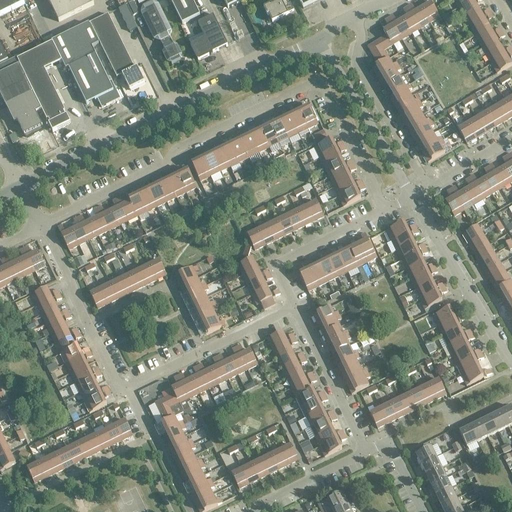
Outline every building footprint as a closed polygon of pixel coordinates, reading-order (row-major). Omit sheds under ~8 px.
[(0,0),(0,16),(25,4),(22,0),(0,0)] [(71,3),(69,0),(51,0),(48,2),(53,12),(71,3)] [(94,5),(91,0),(77,0),(71,3),(76,14),(94,5)] [(191,0),(169,0),(182,25),(200,16),(191,0)] [(223,0),(227,9),(244,0),(223,0)] [(294,11),(290,4),(288,5),(285,0),(283,0),(271,6),(271,5),(264,8),(267,16),(268,16),(272,23),(279,20),(280,21),(281,22),(283,23),(285,22),(286,20),(286,18),(285,17),(288,15),(287,14),(294,11)] [(298,0),(301,6),(301,5),(303,9),(321,0),(298,0)] [(473,0),(472,0),(452,0),(458,9),(473,0)] [(478,9),(473,0),(458,9),(463,18),(478,9)] [(134,2),(126,6),(131,17),(139,13),(134,2)] [(153,40),(160,42),(169,38),(171,31),(158,4),(151,2),(143,7),(140,13),(153,40)] [(76,14),(71,3),(53,12),(58,22),(76,14)] [(439,18),(431,3),(421,9),(429,24),(439,18)] [(429,24),(421,9),(411,15),(420,29),(429,24)] [(484,19),(478,9),(463,18),(469,27),(484,19)] [(108,15),(90,23),(110,65),(128,56),(108,15)] [(420,29),(411,15),(402,20),(411,35),(420,29)] [(198,24),(205,38),(220,31),(213,17),(198,24)] [(489,28),(484,19),(469,27),(474,37),(489,28)] [(411,35),(402,20),(393,26),(402,40),(411,35)] [(402,40),(393,26),(383,31),(386,36),(392,46),(402,40)] [(495,37),(489,28),(474,37),(480,46),(495,37)] [(220,31),(205,38),(190,46),(198,61),(228,46),(220,31)] [(392,46),(386,36),(368,47),(378,65),(388,60),(383,51),(392,46)] [(500,47),(495,37),(480,46),(485,55),(500,47)] [(173,46),(169,38),(160,42),(164,50),(162,54),(167,63),(171,65),(180,61),(182,56),(177,47),(173,46)] [(61,61),(52,43),(17,61),(26,79),(47,121),(48,120),(50,124),(48,124),(52,132),(70,124),(66,115),(65,116),(63,113),(65,112),(44,70),(61,61)] [(506,56),(500,47),(485,55),(491,65),(506,56)] [(0,65),(8,61),(3,52),(0,53),(0,65)] [(109,82),(95,55),(68,69),(86,105),(97,100),(101,108),(120,99),(111,81),(109,82)] [(134,69),(128,56),(110,65),(116,78),(122,75),(129,90),(145,83),(137,67),(134,69)] [(511,66),(506,56),(491,65),(497,74),(511,66)] [(0,67),(0,95),(2,100),(29,87),(16,59),(0,67)] [(392,66),(388,60),(378,65),(372,69),(378,79),(398,67),(396,63),(392,66)] [(401,71),(398,67),(378,79),(383,88),(400,79),(396,73),(401,71)] [(403,84),(400,79),(383,88),(389,98),(409,86),(407,82),(403,84)] [(412,89),(409,86),(389,98),(394,107),(411,97),(407,92),(412,89)] [(41,111),(29,87),(2,100),(14,124),(18,122),(36,113),(41,111)] [(414,103),(411,97),(394,107),(400,116),(420,104),(418,100),(414,103)] [(511,117),(511,114),(505,102),(495,108),(504,122),(511,117)] [(423,108),(420,104),(400,116),(405,126),(422,116),(418,110),(423,108)] [(310,108),(299,113),(308,130),(318,125),(310,108)] [(504,122),(495,108),(486,113),(495,128),(504,122)] [(44,131),(36,113),(18,122),(26,140),(44,131)] [(308,130),(299,113),(290,117),(298,134),(308,130)] [(495,128),(486,113),(477,119),(486,133),(495,128)] [(425,121),(422,116),(405,126),(411,135),(431,123),(429,119),(425,121)] [(298,134),(290,117),(280,122),(288,139),(298,134)] [(486,133),(477,119),(468,124),(476,139),(486,133)] [(288,139),(280,122),(270,127),(279,144),(288,139)] [(434,126),(431,123),(411,135),(417,144),(433,135),(429,129),(434,126)] [(476,139),(468,124),(458,130),(467,145),(476,139)] [(279,144),(270,127),(261,132),(269,149),(279,144)] [(269,149),(261,132),(251,137),(259,153),(269,149)] [(327,139),(324,132),(312,138),(315,145),(327,139)] [(14,134),(9,136),(13,144),(18,142),(14,134)] [(436,140),(433,135),(417,144),(422,153),(443,141),(440,138),(436,140)] [(259,153),(251,137),(241,141),(249,158),(259,153)] [(336,151),(331,140),(314,149),(319,159),(336,151)] [(249,158),(241,141),(231,146),(239,163),(249,158)] [(445,145),(443,141),(422,153),(428,163),(444,154),(441,148),(445,145)] [(239,163),(231,146),(221,151),(230,168),(239,163)] [(230,168),(221,151),(212,156),(220,173),(230,168)] [(341,160),(336,151),(319,159),(324,169),(341,160)] [(276,152),(272,154),(277,164),(281,162),(276,152)] [(220,173),(212,156),(202,160),(210,177),(220,173)] [(210,177),(202,160),(192,165),(200,182),(210,177)] [(346,170),(341,160),(324,169),(329,178),(346,170)] [(511,182),(511,165),(511,164),(501,169),(510,184),(511,182)] [(510,184),(501,169),(492,175),(501,190),(510,184)] [(351,180),(346,170),(329,178),(334,188),(351,180)] [(196,188),(188,171),(178,177),(186,194),(196,188)] [(501,190),(492,175),(483,180),(492,195),(501,190)] [(186,194),(178,177),(168,181),(176,198),(186,194)] [(355,189),(351,180),(334,188),(338,198),(355,189)] [(492,195),(483,180),(474,186),(482,201),(492,195)] [(176,198),(168,181),(158,186),(167,203),(176,198)] [(167,203),(158,186),(149,191),(157,208),(167,203)] [(482,201),(474,186),(464,191),(473,206),(482,201)] [(360,200),(355,189),(338,198),(343,208),(360,200)] [(157,208),(149,191),(139,196),(147,213),(157,208)] [(473,206),(464,191),(455,197),(464,212),(473,206)] [(129,201),(129,202),(130,202),(137,217),(147,213),(139,196),(138,193),(133,195),(135,198),(129,201)] [(326,195),(320,198),(323,204),(329,202),(326,195)] [(464,212),(455,197),(445,203),(454,217),(464,212)] [(130,202),(129,202),(120,207),(127,222),(137,217),(130,202)] [(316,202),(306,207),(313,222),(324,217),(316,202)] [(127,222),(120,207),(110,212),(118,227),(127,222)] [(313,222),(306,207),(296,212),(304,227),(313,222)] [(118,227),(110,212),(101,216),(108,232),(118,227)] [(304,227),(296,212),(287,217),(294,232),(304,227)] [(108,232),(101,216),(91,221),(98,237),(108,232)] [(496,216),(491,219),(494,224),(499,221),(496,216)] [(294,232),(287,217),(277,221),(284,237),(294,232)] [(98,237),(91,221),(81,226),(89,241),(98,237)] [(284,237),(277,221),(267,226),(275,241),(284,237)] [(409,234),(404,223),(387,232),(392,242),(409,234)] [(89,241),(81,226),(71,231),(79,246),(89,241)] [(275,241),(267,226),(257,231),(265,246),(275,241)] [(483,237),(477,227),(462,236),(468,245),(483,237)] [(79,246),(71,231),(61,236),(69,251),(79,246)] [(265,246),(257,231),(247,236),(255,251),(265,246)] [(413,243),(409,234),(392,242),(396,252),(413,243)] [(489,246),(483,237),(468,245),(474,255),(489,246)] [(377,259),(369,242),(358,247),(367,264),(377,259)] [(418,253),(413,243),(396,252),(401,261),(418,253)] [(494,255),(489,246),(474,255),(479,264),(494,255)] [(367,264),(358,247),(349,251),(357,268),(367,264)] [(357,268),(349,251),(339,256),(347,273),(357,268)] [(38,252),(27,257),(35,272),(45,267),(38,252)] [(423,263),(418,253),(401,261),(406,271),(423,263)] [(500,265),(494,255),(479,264),(485,273),(500,265)] [(347,273),(339,256),(329,261),(338,278),(347,273)] [(35,272),(27,257),(18,262),(25,277),(35,272)] [(80,258),(73,261),(77,269),(84,266),(80,258)] [(237,266),(242,276),(257,269),(252,259),(237,266)] [(117,261),(112,263),(115,270),(120,268),(117,261)] [(159,261),(149,266),(156,281),(166,276),(159,261)] [(338,278),(329,261),(320,266),(328,283),(338,278)] [(25,277),(18,262),(8,266),(15,282),(25,277)] [(425,268),(423,263),(406,271),(410,281),(435,269),(433,264),(425,268)] [(505,274),(500,265),(485,273),(490,282),(505,274)] [(15,282),(8,266),(0,270),(0,274),(6,287),(15,282)] [(156,281),(149,266),(139,270),(146,286),(156,281)] [(328,283),(320,266),(310,270),(318,287),(328,283)] [(175,277),(180,287),(197,279),(194,273),(199,271),(196,267),(175,277)] [(262,279),(257,269),(242,276),(247,286),(262,279)] [(438,273),(435,269),(410,281),(415,291),(432,282),(429,277),(438,273)] [(146,286),(139,270),(129,275),(137,290),(146,286)] [(318,287),(310,270),(300,275),(308,292),(318,287)] [(510,283),(505,274),(490,282),(496,292),(511,283),(510,283)] [(137,290),(129,275),(120,280),(127,295),(137,290)] [(366,275),(361,277),(365,284),(369,282),(366,275)] [(200,285),(197,279),(180,287),(185,297),(206,287),(204,283),(200,285)] [(267,288),(262,279),(247,286),(252,296),(267,288)] [(127,295),(120,280),(110,285),(117,300),(127,295)] [(435,288),(432,282),(415,291),(420,300),(437,292),(440,291),(445,288),(443,284),(435,288)] [(511,282),(510,283),(511,283),(496,292),(502,301),(511,295),(511,282)] [(117,300),(110,285),(100,289),(108,305),(117,300)] [(30,287),(24,291),(26,296),(33,292),(30,287)] [(208,291),(206,287),(185,297),(190,307),(207,299),(204,293),(208,291)] [(272,299),(267,288),(252,296),(257,306),(261,304),(272,299)] [(52,299),(47,289),(31,296),(36,306),(52,299)] [(108,305),(100,289),(90,294),(97,310),(108,305)] [(442,302),(437,292),(420,300),(425,311),(438,304),(442,302)] [(511,295),(502,301),(507,311),(511,307),(511,295)] [(352,297),(346,300),(351,311),(357,307),(352,297)] [(404,297),(400,299),(404,307),(408,305),(404,297)] [(56,309),(52,299),(36,306),(41,316),(56,309)] [(209,304),(207,299),(190,307),(194,317),(216,306),(214,302),(209,304)] [(275,305),(272,299),(261,304),(264,311),(275,305)] [(438,304),(425,311),(426,314),(440,307),(438,304)] [(218,310),(216,306),(194,317),(199,326),(216,318),(213,312),(218,310)] [(351,311),(347,312),(352,322),(362,317),(357,307),(351,311)] [(333,314),(330,308),(313,316),(318,327),(339,316),(338,312),(333,314)] [(445,308),(431,314),(433,317),(446,311),(445,308)] [(61,318),(56,309),(41,316),(46,326),(61,318)] [(432,318),(437,328),(454,320),(449,309),(446,311),(433,317),(432,318)] [(235,310),(230,312),(234,319),(238,317),(235,310)] [(341,320),(339,316),(318,327),(323,336),(340,328),(337,322),(341,320)] [(66,328),(61,318),(46,326),(51,335),(66,328)] [(219,324),(216,318),(199,326),(204,337),(221,328),(225,326),(223,322),(219,324)] [(362,319),(353,324),(356,331),(365,326),(362,319)] [(459,329),(454,320),(437,328),(442,338),(459,329)] [(71,338),(66,328),(51,335),(55,345),(71,338)] [(343,334),(340,328),(323,336),(328,346),(349,336),(347,332),(343,334)] [(464,339),(459,329),(442,338),(447,347),(464,339)] [(287,343),(282,332),(267,340),(272,350),(287,343)] [(351,340),(349,336),(328,346),(332,356),(349,347),(347,342),(351,340)] [(75,347),(71,338),(55,345),(60,355),(76,347),(75,347)] [(469,349),(464,339),(447,347),(452,357),(469,349)] [(292,352),(287,343),(272,350),(277,360),(292,352)] [(431,343),(425,346),(429,355),(435,352),(431,343)] [(257,345),(252,347),(255,354),(261,351),(257,345)] [(77,346),(75,347),(76,347),(60,355),(65,365),(82,357),(77,346)] [(376,346),(371,349),(375,357),(380,354),(376,346)] [(352,353),(349,347),(332,356),(337,365),(358,355),(357,351),(352,353)] [(471,354),(469,349),(452,357),(457,367),(482,354),(480,350),(471,354)] [(258,366),(250,350),(240,356),(247,371),(258,366)] [(297,362),(292,352),(277,360),(281,370),(297,362)] [(484,359),(482,354),(457,367),(461,376),(478,368),(476,363),(484,359)] [(360,359),(358,355),(337,365),(342,375),(359,367),(356,361),(360,359)] [(247,371),(240,356),(230,360),(238,376),(247,371)] [(87,366),(82,357),(65,365),(70,375),(87,366)] [(238,376),(230,360),(220,365),(228,380),(238,376)] [(301,372),(297,362),(281,370),(286,379),(301,372)] [(56,363),(47,367),(49,373),(59,368),(56,363)] [(228,380),(220,365),(211,370),(218,385),(228,380)] [(92,376),(87,366),(70,375),(75,384),(92,376)] [(362,373),(359,367),(342,375),(347,385),(368,374),(366,370),(362,373)] [(483,378),(478,368),(461,376),(466,387),(483,378)] [(218,385),(211,370),(201,375),(209,390),(218,385)] [(306,381),(301,372),(286,379),(291,389),(306,381)] [(370,378),(368,374),(347,385),(352,395),(369,387),(365,380),(370,378)] [(209,390),(201,375),(191,379),(199,395),(209,390)] [(96,386),(92,376),(75,384),(79,394),(96,386)] [(199,395),(191,379),(182,384),(189,399),(199,395)] [(446,396),(439,380),(429,385),(436,401),(446,396)] [(311,391),(306,381),(291,389),(296,399),(311,391)] [(189,399),(182,384),(171,389),(174,394),(179,404),(189,399)] [(436,401),(429,385),(419,390),(426,405),(436,401)] [(101,395),(96,386),(79,394),(84,404),(101,395)] [(313,390),(311,391),(296,399),(301,409),(318,400),(313,390)] [(426,405),(419,390),(409,395),(417,410),(426,405)] [(174,394),(155,403),(164,423),(175,418),(170,409),(179,404),(174,394)] [(106,406),(101,395),(84,404),(89,414),(106,406)] [(417,410),(409,395),(399,399),(407,415),(417,410)] [(218,396),(213,398),(217,405),(222,403),(218,396)] [(407,415),(399,399),(390,404),(397,420),(407,415)] [(322,410),(318,400),(301,409),(305,419),(322,410)] [(397,420),(390,404),(380,409),(388,424),(397,420)] [(511,406),(500,412),(508,427),(511,425),(511,406)] [(388,424),(380,409),(370,414),(377,429),(388,424)] [(327,420),(322,410),(305,419),(310,428),(327,420)] [(508,427),(500,412),(494,415),(493,413),(489,415),(498,432),(508,427)] [(498,432),(489,415),(485,417),(486,419),(480,422),(487,437),(498,432)] [(294,417),(287,420),(290,425),(296,422),(294,417)] [(177,424),(175,418),(164,423),(157,426),(162,436),(184,426),(182,422),(177,424)] [(197,420),(190,423),(193,428),(200,425),(197,420)] [(332,430),(327,420),(310,428),(315,438),(332,430)] [(133,436),(125,421),(115,426),(122,441),(133,436)] [(487,437),(480,422),(474,425),(473,423),(469,425),(477,442),(487,437)] [(477,442),(469,425),(464,427),(466,429),(459,433),(467,448),(477,442)] [(122,441),(115,426),(105,431),(113,446),(122,441)] [(186,430),(184,426),(162,436),(167,446),(184,438),(181,432),(186,430)] [(337,439),(332,430),(315,438),(320,448),(337,439)] [(113,446),(105,431),(95,435),(103,451),(113,446)] [(103,451),(95,435),(86,440),(93,456),(103,451)] [(187,443),(184,438),(167,446),(172,456),(193,445),(191,441),(187,443)] [(342,450),(337,439),(320,448),(325,458),(342,450)] [(93,456),(86,440),(76,445),(83,460),(93,456)] [(308,442),(300,446),(304,455),(313,451),(308,442)] [(0,458),(10,454),(6,444),(0,446),(0,458)] [(83,460),(76,445),(66,450),(74,465),(83,460)] [(195,449),(193,445),(172,456),(177,465),(194,457),(191,451),(195,449)] [(298,461),(291,446),(281,451),(288,466),(298,461)] [(415,453),(421,466),(436,458),(431,448),(422,452),(421,450),(415,453)] [(74,465),(66,450),(57,455),(64,470),(74,465)] [(288,466),(281,451),(271,455),(278,471),(288,466)] [(15,464),(10,454),(0,458),(0,471),(0,472),(15,464)] [(64,470),(57,455),(47,459),(54,475),(64,470)] [(278,471),(271,455),(261,460),(269,475),(278,471)] [(196,463),(194,457),(177,465),(181,475),(203,465),(201,461),(196,463)] [(441,469),(436,458),(421,466),(424,472),(422,473),(424,477),(441,469)] [(54,475),(47,459),(37,464),(45,479),(54,475)] [(269,475),(261,460),(251,465),(259,480),(269,475)] [(45,479),(37,464),(27,469),(34,484),(45,479)] [(205,469),(203,465),(181,475),(186,485),(203,476),(200,471),(205,469)] [(259,480),(251,465),(242,470),(249,485),(259,480)] [(446,479),(441,469),(424,477),(426,481),(428,480),(431,486),(446,479)] [(249,485),(242,470),(232,475),(239,490),(249,485)] [(206,482),(203,476),(186,485),(191,494),(212,484),(210,480),(206,482)] [(451,489),(446,479),(431,486),(434,492),(432,493),(434,498),(451,489)] [(214,488),(212,484),(191,494),(196,504),(213,496),(210,490),(214,488)] [(456,499),(451,489),(434,498),(436,502),(438,501),(441,507),(456,499)] [(336,497),(327,501),(321,503),(325,511),(330,511),(332,511),(347,504),(341,491),(335,494),(336,497)] [(215,502),(213,496),(196,504),(199,511),(205,511),(222,504),(220,500),(215,502)] [(456,511),(461,510),(456,499),(441,507),(443,511),(456,511)] [(350,503),(347,504),(332,511),(351,511),(349,509),(352,507),(350,503)]
